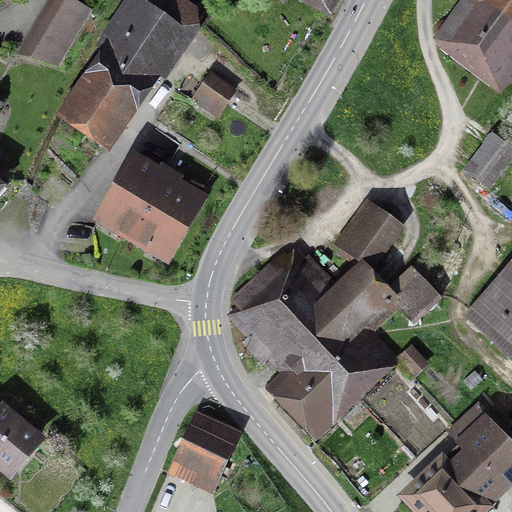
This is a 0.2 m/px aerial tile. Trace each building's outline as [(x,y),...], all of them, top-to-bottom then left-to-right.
[(68,42),(86,12),(64,0),(56,0),(41,26),(68,42)] [(181,0),(126,0),(102,36),(110,41),(62,112),(106,142),(196,10),(181,0)] [(511,58),(511,0),(477,0),(448,39),(498,77),(511,58)] [(41,26),(24,55),(55,64),(68,42),(41,26)] [(191,104),(215,120),(217,113),(231,92),(209,77),(191,104)] [(511,150),(492,135),(464,170),(488,189),(511,158),(511,150)] [(101,216),(120,228),(117,233),(146,250),(148,247),(150,249),(152,246),(171,257),(203,200),(174,183),(176,180),(162,172),(160,175),(133,160),(101,216)] [(323,300),(282,258),(258,281),(356,385),(379,363),(355,337),(388,305),(406,324),(437,295),(418,276),(387,303),(365,275),(372,268),(373,269),(401,231),(377,214),(349,252),(362,262),(323,300)] [(511,270),(483,302),(501,319),(490,331),(511,352),(511,270)] [(284,392),(314,424),(356,385),(258,281),(236,302),(247,313),(246,314),(303,374),(284,392)] [(511,497),(511,434),(479,403),(449,432),(465,449),(443,469),(441,467),(410,497),(424,511),(473,511),(500,485),(511,497)] [(0,469),(8,475),(39,437),(2,406),(0,407),(0,469)] [(171,474),(213,494),(241,434),(199,414),(171,474)]
